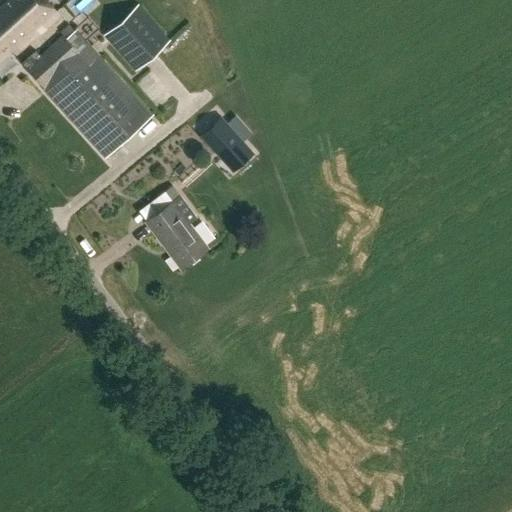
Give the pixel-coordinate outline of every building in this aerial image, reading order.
[(0,0),(0,57),(8,51),(10,54),(57,13),(44,0),(0,0)] [(169,40),(133,0),(60,0),(96,40),(102,36),(133,71),(169,40)] [(152,115),(76,29),(65,38),(62,34),(24,68),(104,158),(152,115)] [(368,75),(372,87),(400,76),(396,64),(368,75)] [(179,199),(174,203),(148,222),(146,223),(179,269),(206,250),(187,223),(193,218),(179,199)]
